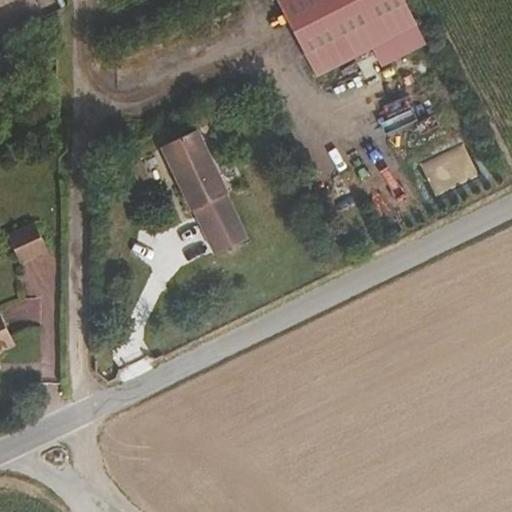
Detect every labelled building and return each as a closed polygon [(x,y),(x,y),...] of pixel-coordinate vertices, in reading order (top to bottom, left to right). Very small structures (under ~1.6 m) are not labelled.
[(0,0),(0,31),(43,12),(36,0),(0,0)] [(393,35),(376,0),(268,0),(303,75),(393,35)] [(225,189),(198,122),(162,139),(189,205),(225,189)] [(37,223),(8,235),(19,263),(48,252),(37,223)] [(0,347),(19,337),(2,303),(0,304),(0,347)]
